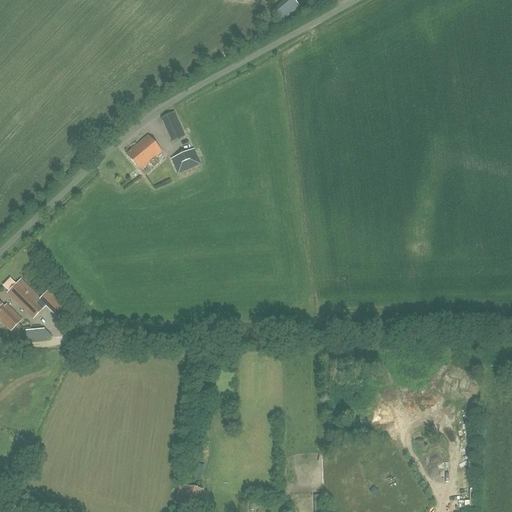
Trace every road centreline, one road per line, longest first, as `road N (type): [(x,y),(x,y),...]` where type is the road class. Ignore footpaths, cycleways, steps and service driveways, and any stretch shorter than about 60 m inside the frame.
road 1 (track): [(511,320),(0,346)]
road 2 (unclassified): [(0,255),(133,130),(358,0)]
